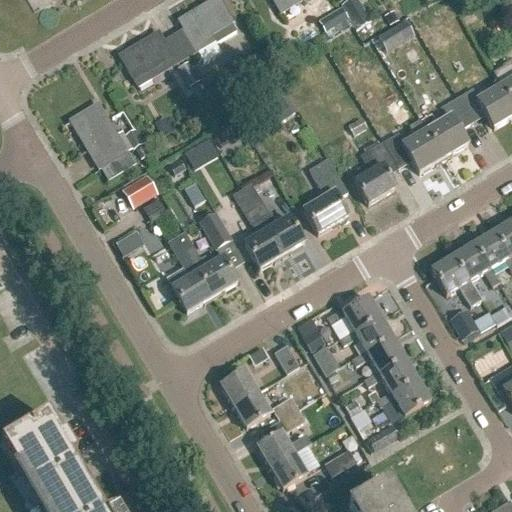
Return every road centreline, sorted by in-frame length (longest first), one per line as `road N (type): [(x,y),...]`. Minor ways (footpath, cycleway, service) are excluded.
road 1 (unclassified): [(143,511),(0,269)]
road 2 (unclassified): [(166,382),(31,159)]
road 3 (unclassified): [(388,254),(166,382)]
road 4 (unclassified): [(509,462),(388,254)]
road 5 (unclassified): [(0,87),(143,0)]
road 6 (unclassified): [(245,511),(166,382)]
road 7 (unclassified): [(511,179),(388,254)]
